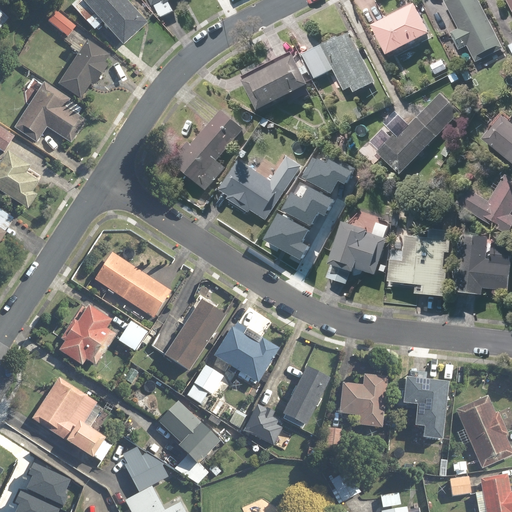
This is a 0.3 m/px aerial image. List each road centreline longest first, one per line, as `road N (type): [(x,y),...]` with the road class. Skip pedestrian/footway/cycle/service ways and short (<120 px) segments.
road 1 (residential): [(511,342),(356,327),(314,314),(106,181)]
road 2 (residential): [(106,181),(193,55),(302,0)]
road 3 (residential): [(106,181),(0,343)]
